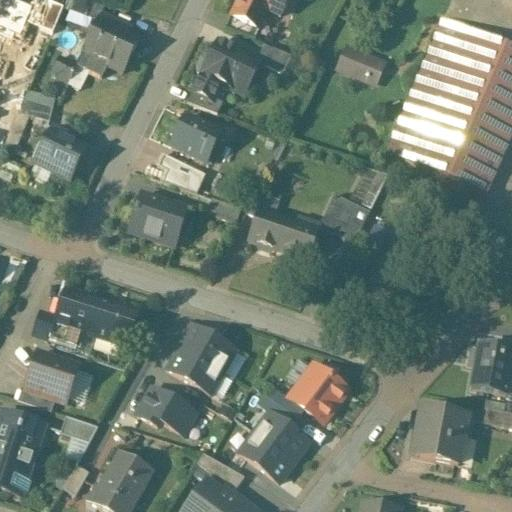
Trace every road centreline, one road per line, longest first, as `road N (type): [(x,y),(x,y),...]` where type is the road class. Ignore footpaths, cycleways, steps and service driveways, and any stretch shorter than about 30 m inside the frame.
road 1 (residential): [(68,253),(387,358),(411,377)]
road 2 (residential): [(68,253),(200,0)]
road 3 (residential): [(345,460),(373,478),(511,505)]
road 4 (residential): [(511,263),(411,377)]
road 5 (residential): [(0,368),(49,265),(68,253)]
